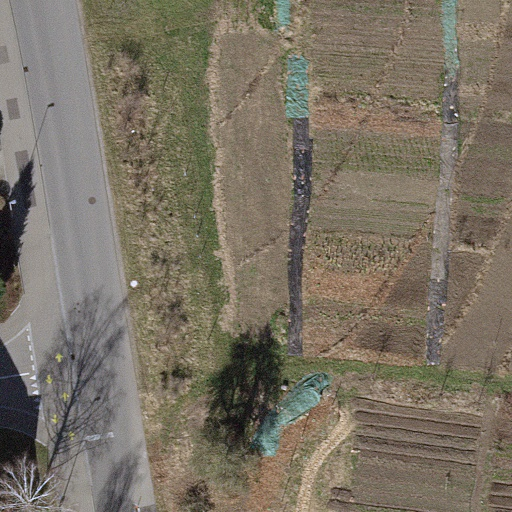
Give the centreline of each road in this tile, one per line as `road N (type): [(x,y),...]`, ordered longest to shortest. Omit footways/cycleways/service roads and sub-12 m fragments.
road 1 (secondary): [(42,0),(106,361)]
road 2 (secondary): [(106,361),(119,511)]
